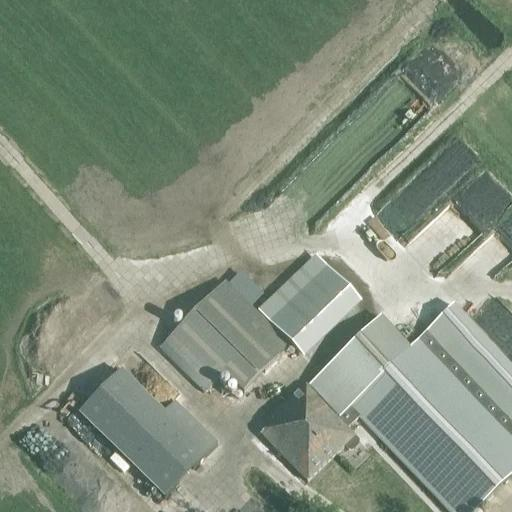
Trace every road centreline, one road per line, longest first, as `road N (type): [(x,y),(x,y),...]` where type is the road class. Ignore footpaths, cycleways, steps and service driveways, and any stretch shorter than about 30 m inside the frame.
road 1 (track): [(351,218),(288,260),(138,299),(0,145)]
road 2 (track): [(275,511),(245,480),(231,431),(408,278)]
road 3 (track): [(511,59),(351,218)]
road 4 (track): [(351,218),(420,290),(511,290)]
